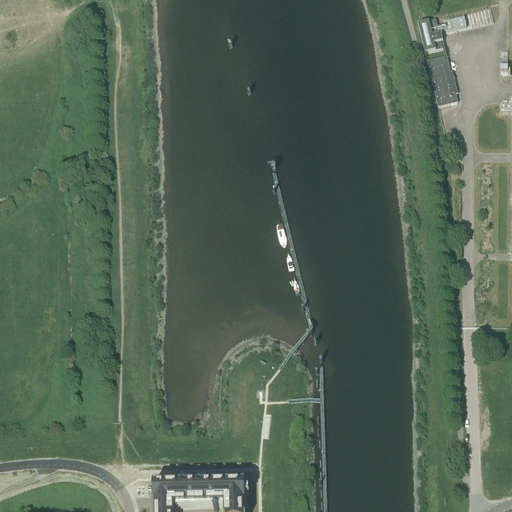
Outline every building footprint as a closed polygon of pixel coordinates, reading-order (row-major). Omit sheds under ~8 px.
[(442,36),(442,35),(439,36),(436,22),(418,26),(425,56),(443,51),(441,44),(443,44),(441,36),(442,36)] [(508,70),(508,53),(501,53),(500,77),(509,77),(509,70),(508,70)] [(452,80),(447,59),(427,63),(438,110),(458,105),(452,82),(455,81),(455,80),(452,80)] [(511,114),(511,105),(499,106),(499,115),(511,114)] [(245,511),(245,484),(153,486),(153,511),(174,511),(175,510),(225,509),(224,511),(245,511)]
